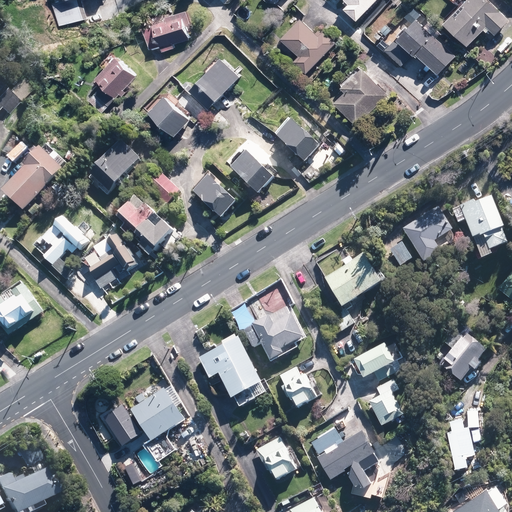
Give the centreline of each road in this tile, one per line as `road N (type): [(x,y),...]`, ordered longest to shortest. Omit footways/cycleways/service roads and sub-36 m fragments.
road 1 (tertiary): [(45,382),(511,84)]
road 2 (residential): [(115,511),(45,382)]
